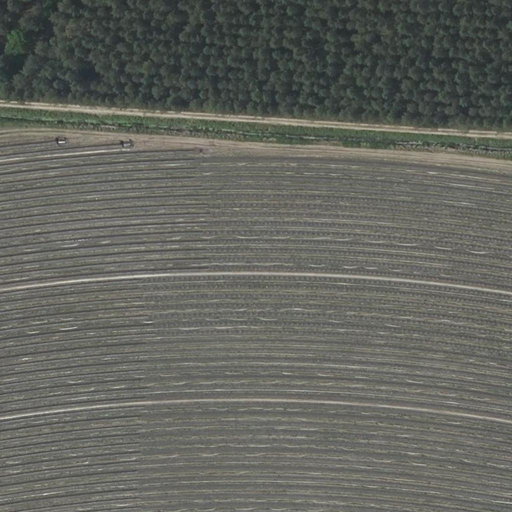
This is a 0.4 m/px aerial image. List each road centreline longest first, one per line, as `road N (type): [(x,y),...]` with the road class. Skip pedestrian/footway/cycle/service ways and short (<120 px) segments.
road 1 (track): [(196,511),(199,159),(0,142)]
road 2 (track): [(511,133),(0,100)]
